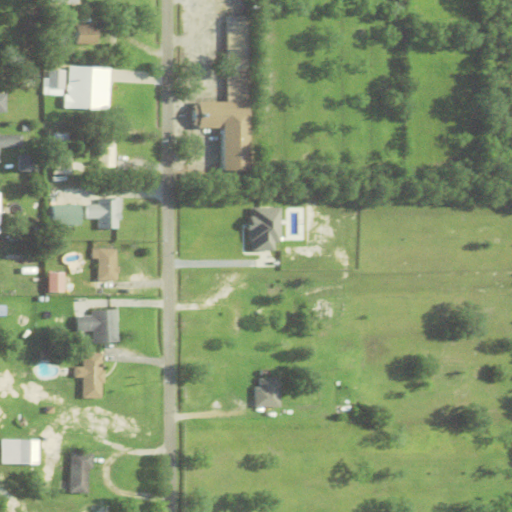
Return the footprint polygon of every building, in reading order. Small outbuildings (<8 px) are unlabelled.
[(225,17),(245,17),(245,69),(225,69),(225,17)] [(74,25),(94,25),(94,45),(74,45),(74,25)] [(54,47),(55,37),(65,38),(64,47),(54,47)] [(65,93),(64,91),(64,86),(66,85),(67,67),(108,69),(105,112),(61,109),(62,95),(65,95),(65,93)] [(41,87),(41,78),(46,78),(47,70),(63,70),(62,90),(61,90),(61,96),(41,95),(41,87)] [(195,127),(191,127),(191,106),(194,106),(194,104),(245,104),(245,175),(219,175),(219,131),(195,131),(195,127)] [(21,134),(0,134),(0,147),(21,148),(21,134)] [(51,135),(65,134),(66,142),(51,143),(51,135)] [(97,169),(97,157),(96,157),(96,139),(112,138),(113,168),(97,169)] [(17,156),(32,156),(32,172),(17,172),(17,156)] [(51,157),(69,157),(69,176),(51,176),(51,157)] [(96,220),(83,220),(83,205),(96,205),(96,199),(119,199),(119,221),(115,221),(115,230),(96,230),(96,220)] [(49,206),(78,206),(78,227),(50,227),(49,206)] [(280,241),(281,207),(250,207),(249,250),(274,250),(274,241),(280,241)] [(117,267),(117,274),(114,274),(114,282),(96,282),(96,259),(90,259),(90,250),(96,250),(96,249),(114,249),(114,267),(117,267)] [(46,274),(61,274),(61,293),(46,294),(46,274)] [(234,304),(251,304),(251,335),(234,335),(234,304)] [(91,344),(91,331),(74,332),(74,318),(89,317),(89,312),(114,310),(116,343),(91,344)] [(38,361),(39,352),(48,352),(48,361),(38,361)] [(100,371),(102,371),(102,385),(100,385),(99,400),(80,400),(80,379),(72,379),(72,367),(81,368),(81,354),(100,354),(100,361),(99,361),(99,367),(100,367),(100,371)] [(253,409),(253,387),(257,387),(257,379),(278,379),(278,409),(253,409)] [(0,465),(0,440),(37,442),(36,466),(0,465)] [(87,470),(86,496),(68,495),(69,453),(92,454),(91,470),(87,470)]
